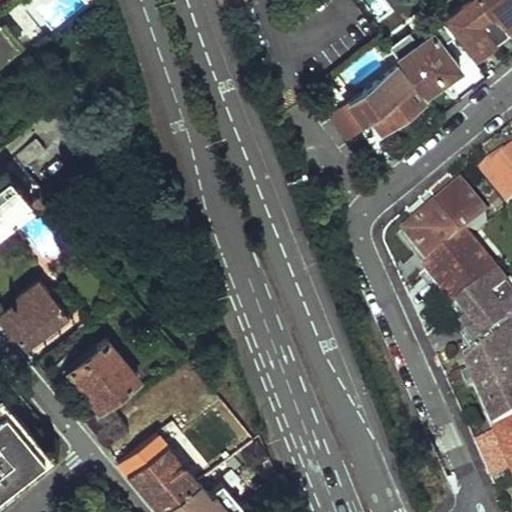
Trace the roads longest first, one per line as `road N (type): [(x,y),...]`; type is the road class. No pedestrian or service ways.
road 1 (secondary): [(386,511),(190,0)]
road 2 (secondary): [(142,0),(337,511)]
road 3 (residential): [(475,498),(360,230),(380,195),(511,86)]
road 4 (residential): [(0,345),(90,453)]
